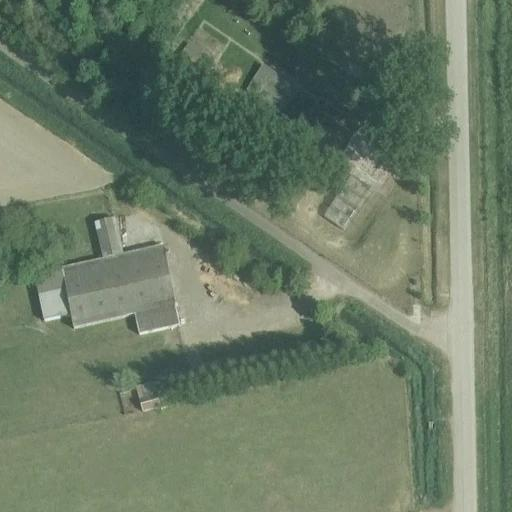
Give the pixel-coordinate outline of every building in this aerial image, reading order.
[(246,92),(280,115),(297,89),(264,67),(246,92)] [(289,128),(299,135),(339,162),(362,130),(322,103),(308,122),(298,115),(289,128)] [(95,228),(100,249),(103,263),(123,258),(115,223),(95,228)] [(75,331),(135,317),(140,337),(179,328),(175,308),(162,251),(36,279),(40,299),(45,322),(71,316),(75,331)] [(157,382),(141,384),(144,408),(159,406),(157,382)]
